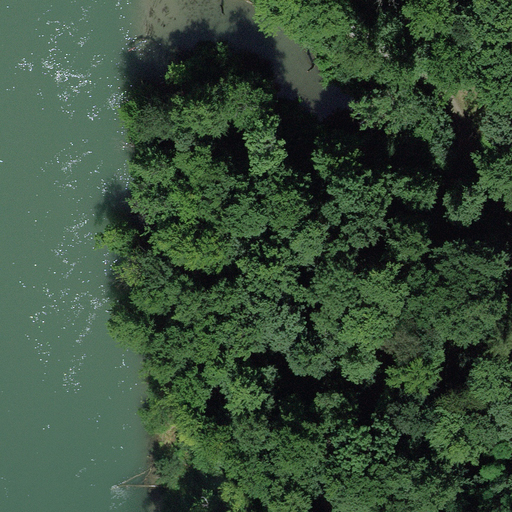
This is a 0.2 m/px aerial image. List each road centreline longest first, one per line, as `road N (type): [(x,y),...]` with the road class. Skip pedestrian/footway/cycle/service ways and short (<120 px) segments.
road 1 (track): [(300,0),(435,88),(460,122),(461,165),(404,257),(389,356),(327,467),(322,502),(331,511)]
road 2 (track): [(412,511),(470,456),(511,431)]
